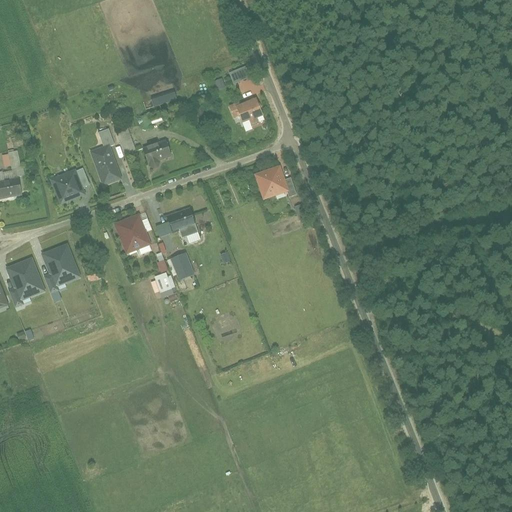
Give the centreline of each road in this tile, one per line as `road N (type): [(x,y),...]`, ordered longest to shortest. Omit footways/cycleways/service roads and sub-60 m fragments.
road 1 (residential): [(294,139),(46,231)]
road 2 (unclassified): [(345,269),(443,511)]
road 3 (track): [(339,253),(511,330)]
road 4 (track): [(339,253),(511,205)]
road 5 (residential): [(238,0),(294,139)]
road 6 (residential): [(294,139),(345,269)]
